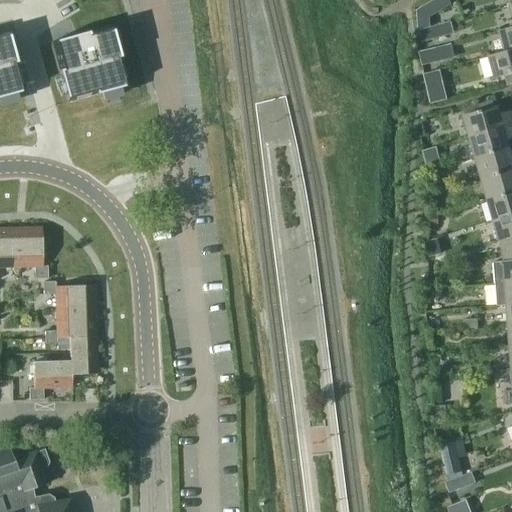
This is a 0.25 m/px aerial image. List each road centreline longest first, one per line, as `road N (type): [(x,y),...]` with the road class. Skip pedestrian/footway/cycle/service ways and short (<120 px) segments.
road 1 (unclassified): [(148,411),(142,277),(126,227),(72,174),(23,160),(0,163)]
road 2 (residential): [(0,414),(148,411)]
